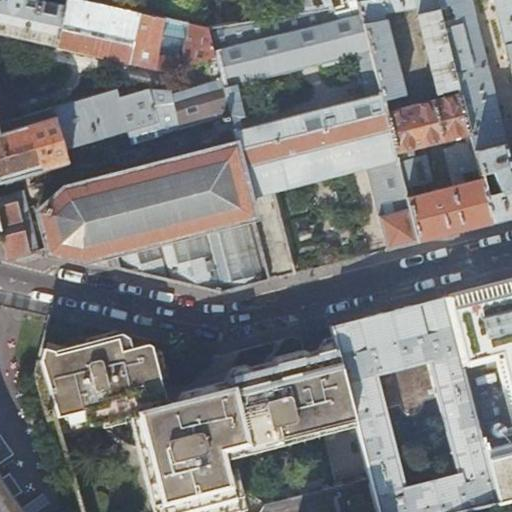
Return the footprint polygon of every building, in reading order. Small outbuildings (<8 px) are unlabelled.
[(66,0),(0,0),(0,34),(57,46),(66,0)] [(85,0),(66,0),(57,46),(164,70),(204,60),(209,82),(220,79),(206,26),(174,19),(167,50),(153,52),(142,49),(149,14),(85,0)] [(300,0),(303,9),(331,4),(353,0),(300,0)] [(357,0),(360,12),(382,99),(404,94),(383,10),(414,4),(438,93),(459,87),(437,0),(357,0)] [(511,0),(493,0),(511,76),(511,166),(510,167),(505,145),(506,145),(470,0),(437,0),(459,87),(461,94),(481,175),(492,173),(500,193),(487,196),(493,223),(511,217),(511,0)] [(303,9),(206,26),(220,79),(229,114),(238,146),(274,279),(285,276),(294,274),(272,184),(365,162),(387,250),(404,246),(418,242),(385,113),(382,99),(360,12),(334,20),(331,4),(303,9)] [(229,114),(220,79),(209,82),(168,94),(167,89),(145,87),(119,95),(116,88),(51,108),(64,148),(163,119),(166,133),(229,114)] [(493,223),(487,196),(481,175),(461,94),(385,113),(418,242),(455,232),(493,223)] [(68,162),(64,148),(51,108),(0,124),(0,181),(25,175),(68,162)] [(220,293),(274,279),(238,146),(65,189),(39,212),(49,253),(82,261),(99,256),(114,252),(117,269),(220,293)] [(0,234),(2,242),(7,258),(30,252),(37,250),(26,216),(19,192),(0,197),(0,234)] [(511,497),(511,279),(510,280),(443,297),(465,379),(501,370),(511,411),(511,435),(508,434),(482,439),(499,501),(510,498),(511,497)] [(482,439),(465,379),(443,297),(388,311),(372,315),(331,326),(337,349),(346,383),(355,417),(373,478),(381,511),(449,511),(499,501),(482,439)] [(53,350),(42,348),(39,362),(42,372),(54,418),(59,436),(134,415),(159,511),(381,511),(373,478),(365,476),(339,483),(336,488),(332,485),(305,492),(300,496),(296,494),(270,501),(264,511),(239,511),(223,451),(355,417),(346,383),(337,349),(319,354),(248,372),(243,369),(233,372),(231,376),(234,388),(223,391),(170,405),(154,347),(151,344),(133,348),(131,339),(123,335),(109,339),(54,354),(53,350)] [(54,418),(42,372),(35,374),(49,420),(54,418)] [(1,434),(0,434),(0,463),(15,454),(1,434)] [(10,473),(2,479),(14,498),(23,491),(10,473)] [(0,511),(22,511),(0,478),(0,511)]
